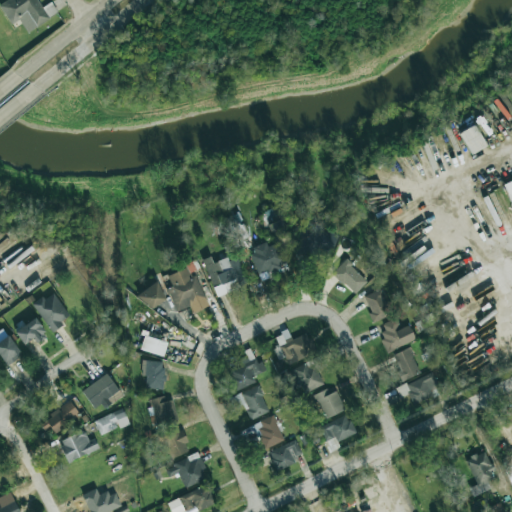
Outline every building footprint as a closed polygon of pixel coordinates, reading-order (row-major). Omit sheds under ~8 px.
[(27,32),(56,14),(51,6),(44,11),(37,0),(4,0),(0,3),(0,7),(11,24),(19,19),(27,32)] [(460,132),(470,154),(486,147),(476,124),(460,132)] [(511,179),(503,184),(511,205),(511,179)] [(268,225),(277,243),(287,238),(279,220),(268,225)] [(249,248),(260,280),(271,277),(270,274),(286,269),(278,242),(267,246),(266,242),(249,248)] [(215,296),(248,285),(239,257),(228,261),(227,257),(212,262),(210,256),(203,259),(215,296)] [(354,294),(367,280),(344,259),(332,273),(354,294)] [(139,292),(147,309),(166,301),(158,283),(139,292)] [(391,314),(380,289),(363,296),(370,312),(368,313),(372,323),(391,314)] [(68,317),(54,292),(33,303),(50,333),(63,326),(60,321),(68,317)] [(407,326),(401,329),(395,317),(382,324),(386,333),(379,337),(386,353),(413,339),(407,326)] [(47,336),(35,318),(15,331),(23,345),(33,339),(36,343),(47,336)] [(305,333),(291,339),(287,330),(274,337),(288,365),(314,352),(305,333)] [(0,340),(0,356),(7,365),(21,352),(7,335),(0,340)] [(167,342),(144,335),(140,349),(163,356),(167,342)] [(420,372),(408,347),(391,355),(403,380),(420,372)] [(255,382),(253,376),(265,371),(261,360),(256,363),(251,351),(237,356),(241,366),(227,372),(234,390),(255,382)] [(323,384),(311,360),(289,370),(301,395),(323,384)] [(145,389),(163,389),(164,361),(141,361),(141,376),(145,376),(145,389)] [(400,397),(407,394),(413,406),(442,392),(432,371),(396,389),(400,397)] [(101,404),(103,407),(121,397),(108,374),(81,389),(92,409),(101,404)] [(236,407),(242,404),(250,420),(269,411),(257,386),(232,397),(236,407)] [(334,387),(314,396),(324,419),(344,410),(334,387)] [(148,399),(150,407),(147,408),(151,426),(177,421),(173,399),(165,401),(164,396),(148,399)] [(50,427),(54,433),(80,415),(70,401),(38,423),(44,431),(50,427)] [(129,423),(123,408),(94,420),(100,435),(129,423)] [(285,438),(273,414),(253,424),(266,448),(285,438)] [(336,441),(355,435),(348,415),(319,425),(324,441),(335,438),(336,441)] [(189,451),(178,425),(157,434),(167,460),(189,451)] [(59,440),(67,462),(99,449),(94,438),(88,441),(84,430),(59,440)] [(293,457),(301,454),(296,440),(268,451),(275,471),(296,463),(293,457)] [(465,459),(476,484),(469,487),(473,496),(492,488),(487,476),(494,473),(485,451),(465,459)] [(204,469),(198,454),(165,466),(169,477),(178,473),(184,487),(204,479),(201,470),(204,469)] [(197,511),(215,502),(207,484),(167,503),(171,511),(183,511),(195,507),(197,511)] [(0,511),(19,511),(9,492),(0,496),(0,511)]
